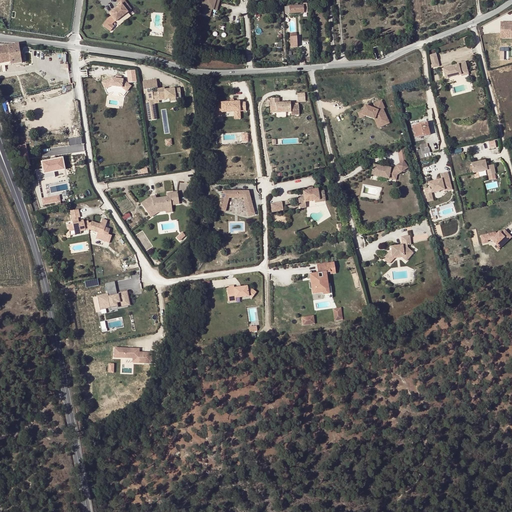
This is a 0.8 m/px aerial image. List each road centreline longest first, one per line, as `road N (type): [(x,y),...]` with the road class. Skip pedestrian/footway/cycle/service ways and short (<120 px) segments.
road 1 (residential): [(264,265),(162,280),(148,271),(94,186),(72,46)]
road 2 (secondary): [(22,213),(58,319),(91,511)]
road 3 (unclassified): [(309,66),(198,71),(72,46)]
road 4 (unclassified): [(511,0),(379,61),(309,66)]
road 5 (residential): [(309,66),(358,242)]
